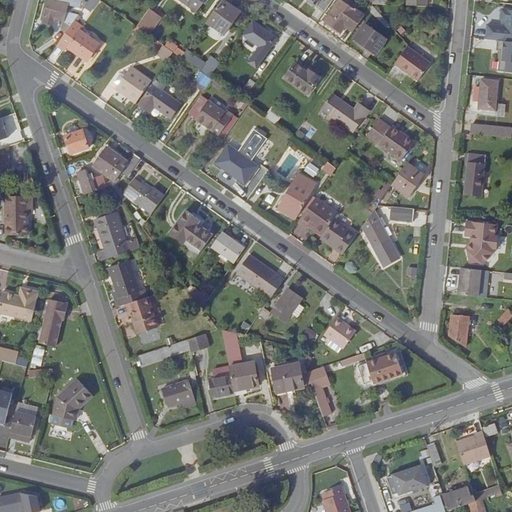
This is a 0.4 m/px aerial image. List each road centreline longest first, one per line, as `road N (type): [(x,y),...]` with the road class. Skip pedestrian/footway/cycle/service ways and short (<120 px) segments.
road 1 (residential): [(428,346),(12,50)]
road 2 (residential): [(83,277),(12,50)]
road 3 (residential): [(451,132),(264,0)]
road 4 (residential): [(428,346),(451,132)]
road 5 (residential): [(142,450),(83,277)]
road 6 (residential): [(292,460),(276,429),(252,418),(142,450)]
road 7 (secondary): [(292,460),(135,511)]
road 8 (secondary): [(484,396),(351,441)]
road 9 (residential): [(451,132),(461,0)]
